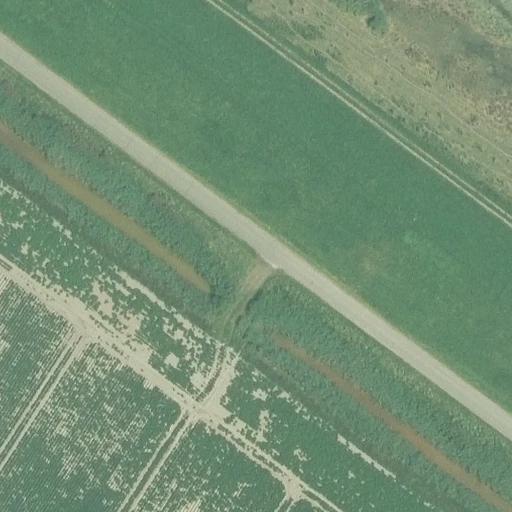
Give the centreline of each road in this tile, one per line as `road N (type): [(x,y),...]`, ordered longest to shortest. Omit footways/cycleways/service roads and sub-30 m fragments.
road 1 (unclassified): [(511,427),(0,45)]
road 2 (track): [(511,260),(163,0)]
